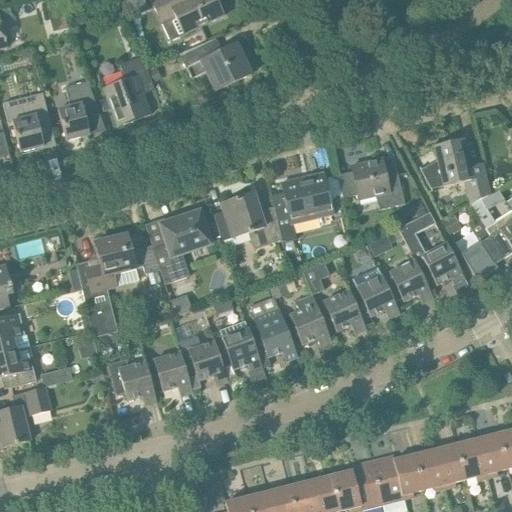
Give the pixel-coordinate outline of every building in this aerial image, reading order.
[(59,0),(44,0),(47,12),(61,8),(59,0)] [(143,0),(132,0),(125,4),(132,19),(148,10),(143,0)] [(149,0),(170,43),(223,18),(214,0),(149,0)] [(215,56),(208,43),(179,55),(192,81),(205,74),(215,93),(221,90),(251,75),(236,45),(215,56)] [(151,83),(142,58),(120,66),(125,82),(102,90),(106,100),(109,110),(110,110),(116,128),(150,116),(140,87),(151,83)] [(155,66),(147,70),(152,84),(161,81),(155,66)] [(97,111),(88,83),(65,89),(70,108),(58,111),(60,123),(65,142),(89,136),(83,115),(97,111)] [(45,108),(42,95),(3,104),(8,124),(12,123),(14,135),(19,154),(34,150),(35,152),(44,150),(39,130),(50,127),(45,108)] [(106,100),(100,102),(104,113),(110,110),(109,110),(106,100)] [(0,134),(0,158),(9,156),(3,134),(0,134)] [(469,168),(463,141),(433,148),(436,162),(421,171),(420,169),(419,169),(430,191),(463,183),(469,206),(490,196),(483,165),(469,168)] [(386,179),(381,161),(350,168),(351,173),(337,177),(343,200),(357,197),(358,201),(375,197),(379,212),(404,206),(402,198),(402,196),(397,176),(386,179)] [(328,194),(323,174),(280,185),(285,204),(290,226),(333,216),(328,194)] [(248,234),(253,251),(281,241),(274,208),(272,209),(274,214),(260,218),(258,213),(259,213),(259,212),(258,212),(252,195),(222,205),(224,213),(213,217),(215,222),(221,242),(222,243),(248,234)] [(481,201),(470,206),(475,214),(485,208),(481,201)] [(420,202),(411,206),(417,218),(426,214),(420,202)] [(151,247),(164,286),(189,278),(181,255),(221,242),(215,222),(203,226),(199,213),(159,227),(165,243),(151,247)] [(494,246),(504,260),(511,255),(511,213),(495,224),(484,231),(494,246)] [(421,259),(436,287),(450,280),(455,289),(466,283),(446,246),(428,255),(425,257),(415,236),(434,226),(428,214),(397,230),(414,262),(421,259)] [(460,230),(453,215),(442,221),(449,235),(460,230)] [(326,225),(330,248),(347,244),(343,222),(326,225)] [(460,256),(477,283),(497,271),(494,267),(504,260),(494,246),(484,231),(474,237),(479,244),(460,256)] [(81,290),(93,339),(117,333),(106,290),(115,288),(112,276),(135,270),(127,236),(94,244),(99,266),(84,270),(89,287),(81,289),(81,290)] [(386,238),(368,245),(373,257),(391,250),(386,238)] [(394,285),(403,303),(417,296),(421,305),(433,300),(424,282),(414,262),(389,274),(394,285)] [(302,273),(311,296),(311,297),(323,292),(319,281),(329,277),(323,264),(302,273)] [(0,311),(9,309),(6,296),(12,295),(11,289),(10,285),(9,285),(5,267),(0,268),(0,311)] [(377,269),(352,281),(370,319),(384,312),(388,321),(399,316),(377,269)] [(76,270),(68,273),(73,292),(81,290),(81,289),(76,270)] [(288,295),(283,281),(269,286),(274,300),(288,295)] [(366,331),(349,292),(323,304),(336,333),(350,327),(354,336),(366,331)] [(311,297),(311,296),(294,303),(298,313),(289,317),(294,328),(302,346),(316,340),(320,350),(331,345),(311,297)] [(33,302),(24,305),(27,318),(37,316),(33,302)] [(203,309),(206,319),(216,316),(213,306),(203,309)] [(282,354),(286,363),(297,359),(278,309),(252,319),(260,340),(264,351),(256,354),(262,371),(271,368),(267,359),(282,354)] [(0,355),(16,352),(13,339),(24,337),(19,315),(12,317),(0,319),(0,355)] [(236,380),(233,371),(247,366),(251,375),(262,371),(245,323),(219,332),(230,365),(222,368),(227,383),(236,380)] [(177,346),(184,369),(192,366),(197,383),(212,378),(215,387),(227,383),(221,364),(214,343),(200,348),(197,339),(177,346)] [(192,394),(184,369),(177,346),(179,354),(153,362),(156,374),(162,393),(177,388),(180,398),(192,394)] [(19,364),(16,352),(0,355),(0,379),(7,378),(10,389),(36,383),(30,361),(19,364)] [(156,404),(155,399),(145,364),(128,368),(126,361),(107,367),(116,397),(125,395),(127,402),(142,398),(144,407),(156,404)] [(43,389),(69,383),(66,371),(40,377),(43,389)] [(50,412),(44,389),(11,397),(14,409),(0,412),(0,439),(2,449),(30,442),(24,419),(50,412)] [(511,431),(498,435),(506,467),(507,470),(511,468),(511,431)] [(507,470),(506,467),(498,435),(477,440),(486,476),(487,480),(497,477),(496,473),(507,470)] [(465,478),(465,480),(475,478),(476,482),(487,480),(486,476),(477,440),(477,441),(456,446),(465,478)] [(465,478),(456,446),(436,451),(445,487),(446,490),(455,488),(454,483),(465,480),(465,478)] [(445,487),(436,451),(415,456),(423,489),(424,491),(433,489),(434,493),(446,490),(445,487)] [(423,489),(415,456),(394,462),(393,462),(402,498),(403,501),(403,502),(414,499),(413,494),(424,491),(423,489)] [(403,501),(402,498),(393,462),(394,462),(393,458),(371,463),(381,504),(382,506),(403,501)] [(382,506),(381,504),(371,463),(350,469),(351,473),(351,472),(361,509),(361,511),(382,506)] [(357,511),(361,511),(361,509),(351,472),(351,473),(329,478),(338,511),(350,508),(350,511),(357,511)] [(315,511),(335,511),(338,511),(329,478),(309,483),(315,511)] [(315,511),(309,483),(288,488),(293,511),(315,511)] [(293,511),(288,488),(267,493),(271,511),(293,511)] [(246,499),(249,511),(271,511),(267,493),(246,499)] [(249,511),(246,499),(225,504),(227,511),(249,511)]
